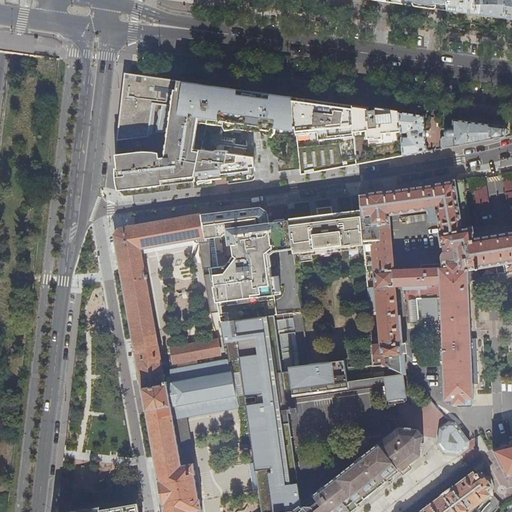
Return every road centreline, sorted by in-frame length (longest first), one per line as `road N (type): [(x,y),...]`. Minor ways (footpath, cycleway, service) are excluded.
road 1 (residential): [(79,215),(511,148)]
road 2 (tertiary): [(79,215),(38,511)]
road 3 (secondary): [(511,73),(225,34)]
road 4 (tertiary): [(97,29),(79,215)]
road 5 (secondary): [(97,29),(225,34)]
road 6 (secondary): [(225,34),(103,0)]
